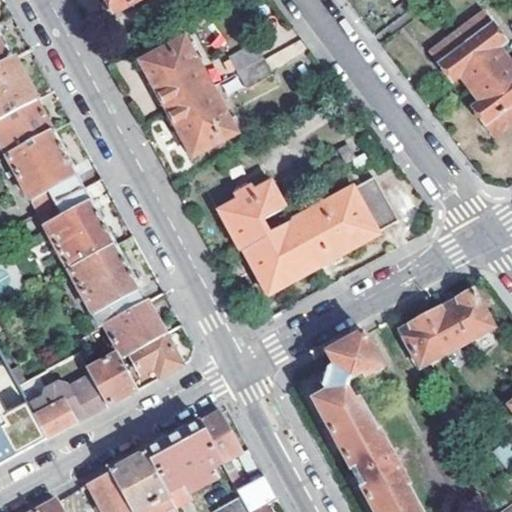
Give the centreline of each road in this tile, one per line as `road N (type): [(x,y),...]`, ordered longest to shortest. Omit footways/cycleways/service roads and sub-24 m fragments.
road 1 (tertiary): [(235,372),(36,0)]
road 2 (residential): [(310,0),(490,236)]
road 3 (residential): [(235,372),(490,236)]
road 4 (residential): [(0,499),(235,372)]
road 5 (tertiary): [(309,511),(235,372)]
